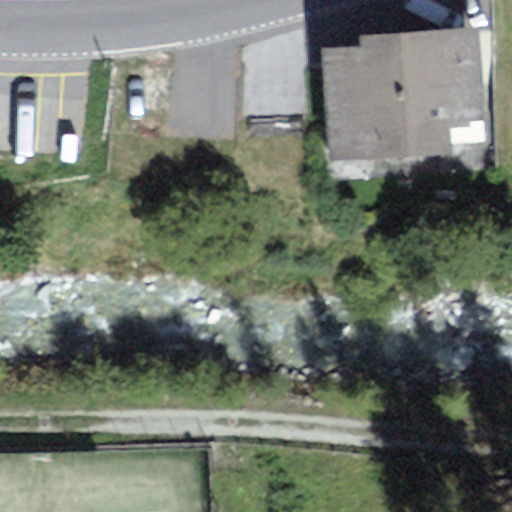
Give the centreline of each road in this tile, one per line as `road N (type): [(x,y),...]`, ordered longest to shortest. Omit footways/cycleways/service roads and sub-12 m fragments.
road 1 (track): [(511,438),(0,417)]
road 2 (tertiary): [(0,24),(122,22),(249,0)]
